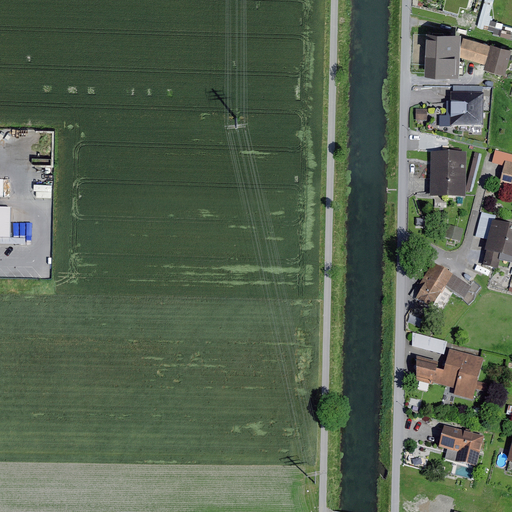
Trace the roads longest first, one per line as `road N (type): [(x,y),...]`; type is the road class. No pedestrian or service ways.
road 1 (unclassified): [(341,0),(327,511)]
road 2 (residential): [(409,0),(397,511)]
